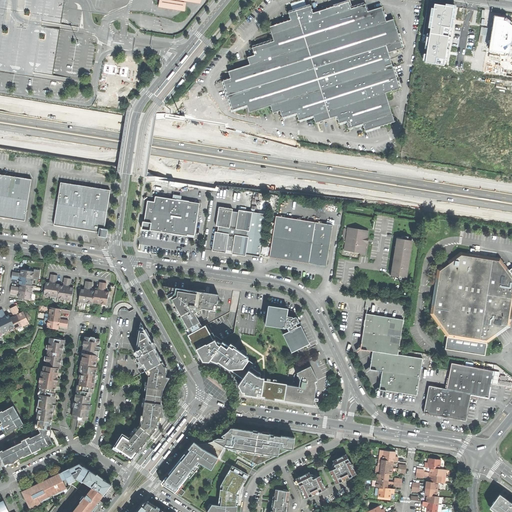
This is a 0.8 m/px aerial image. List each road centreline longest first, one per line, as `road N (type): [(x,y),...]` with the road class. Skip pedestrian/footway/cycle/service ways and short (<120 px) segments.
road 1 (trunk): [(120,148),(511,210)]
road 2 (trunk): [(511,194),(122,134)]
road 3 (tertiary): [(225,0),(137,111),(116,242),(123,259)]
road 4 (unclassified): [(351,382),(313,306),(292,288),(123,259)]
road 5 (tertiary): [(123,259),(191,386)]
road 6 (residential): [(342,424),(334,443),(259,476),(247,511)]
road 7 (unclassified): [(94,453),(115,323)]
road 8 (tertiary): [(0,246),(116,265),(123,259)]
road 9 (trunk): [(122,134),(0,105)]
road 10 (tertiary): [(123,259),(0,236)]
road 11 (tertiary): [(219,405),(342,424)]
road 12 (trunk): [(122,134),(0,115)]
road 13 (trunk): [(0,129),(120,148)]
road 14 (trunk): [(0,137),(120,148)]
